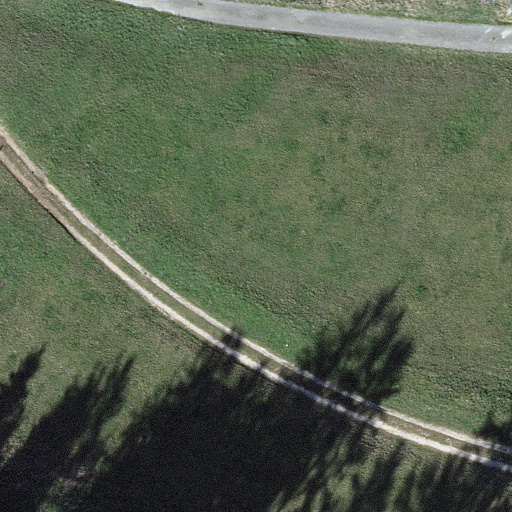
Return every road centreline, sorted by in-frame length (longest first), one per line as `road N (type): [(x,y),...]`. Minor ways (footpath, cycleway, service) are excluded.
road 1 (track): [(0,159),(169,314),(298,390),(511,473)]
road 2 (track): [(511,39),(220,18),(140,0)]
